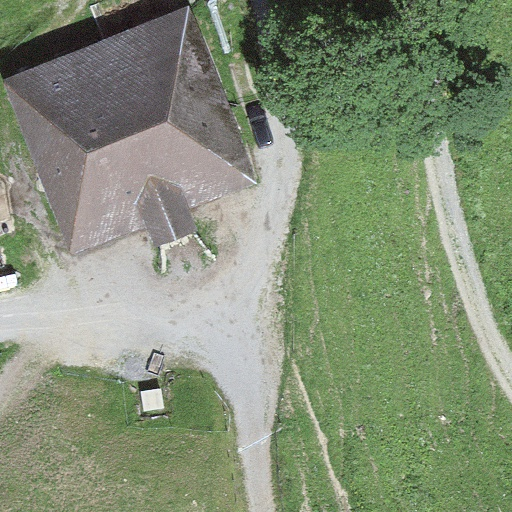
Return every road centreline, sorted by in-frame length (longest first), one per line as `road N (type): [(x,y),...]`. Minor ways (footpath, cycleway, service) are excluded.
road 1 (track): [(401,0),(424,74),(457,249),(511,383)]
road 2 (track): [(226,303),(264,245),(276,198),(278,137),(253,0)]
road 3 (track): [(0,324),(226,303)]
road 4 (track): [(266,511),(226,303)]
